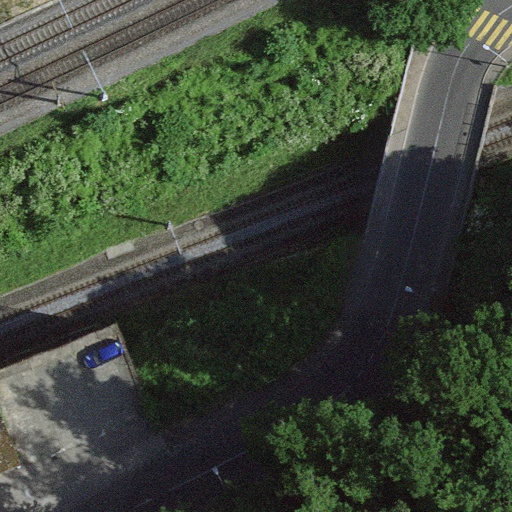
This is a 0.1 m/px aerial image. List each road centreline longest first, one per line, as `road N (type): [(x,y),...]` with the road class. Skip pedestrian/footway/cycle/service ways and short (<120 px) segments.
road 1 (tertiary): [(404,271),(375,351),(343,389),(128,511)]
road 2 (tertiary): [(511,5),(486,24),(454,68),(404,271)]
